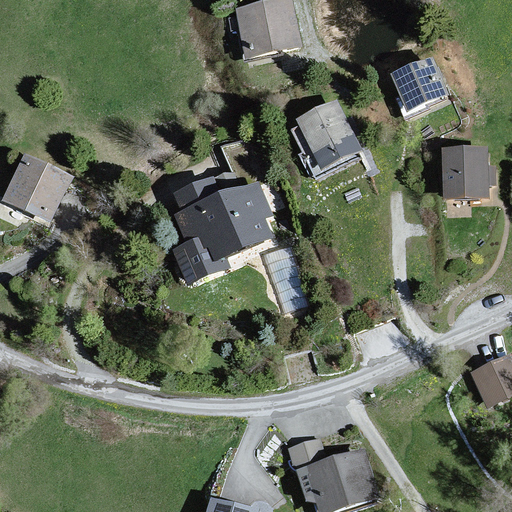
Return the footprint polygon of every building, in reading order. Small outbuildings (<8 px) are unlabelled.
[(293,0),(262,0),(235,6),(247,60),(304,47),(293,0)] [(433,56),(390,73),(407,114),(449,97),(433,56)] [(341,102),(299,122),(324,173),(366,153),(341,102)] [(489,150),(443,152),(445,204),(491,202),(489,150)] [(76,180),(26,156),(4,204),(54,227),(76,180)] [(233,173),(171,198),(179,216),(167,221),(192,283),(229,268),(226,260),(277,240),(269,221),(275,218),(261,183),(240,191),(233,173)] [(511,354),(473,370),(489,408),(511,398),(511,354)] [(363,453),(309,471),(322,511),(339,511),(378,499),(363,453)] [(258,511),(259,511),(208,500),(205,511),(258,511)]
